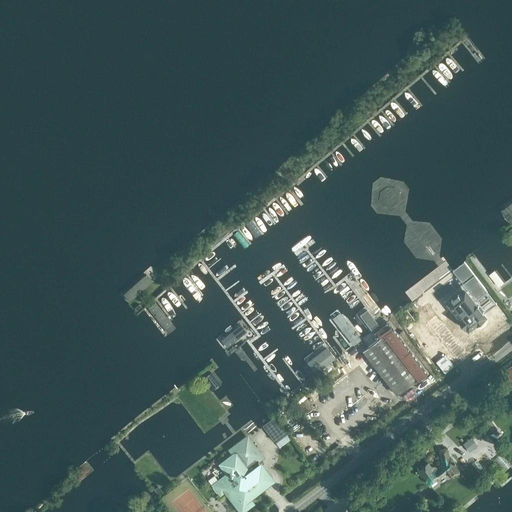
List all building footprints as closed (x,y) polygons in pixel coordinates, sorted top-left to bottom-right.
[(181,242),(197,262),(239,227),(223,207),(181,242)] [(453,299),(449,303),(460,317),(458,318),(458,317),(457,318),(458,319),(458,318),(467,330),(469,328),(469,329),(477,324),(478,325),(478,324),(485,318),(486,319),(486,318),(485,317),(486,316),(483,312),(484,311),(484,310),(483,311),(479,305),(479,304),(478,305),(475,302),(477,300),(476,299),(485,292),(486,293),(488,292),(465,261),(453,270),(456,274),(454,275),(465,290),(460,294),(459,293),(452,298),(453,299)] [(412,384),(426,372),(391,326),(381,334),(382,335),(362,350),(396,394),(411,383),(412,384)] [(290,360),(306,382),(337,359),(320,337),(290,360)] [(460,416),(467,410),(463,404),(455,410),(460,416)] [(284,433),(273,418),(262,426),(273,441),(284,433)] [(247,498),(271,480),(256,461),(261,457),(246,438),(230,450),(234,455),(221,465),(226,472),(210,485),(219,497),(226,492),(241,511),(251,503),(247,498)] [(452,477),(460,471),(449,456),(447,448),(439,449),(442,464),(437,467),(432,467),(428,462),(417,470),(421,475),(422,475),(428,484),(436,478),(438,480),(448,472),(452,477)]
